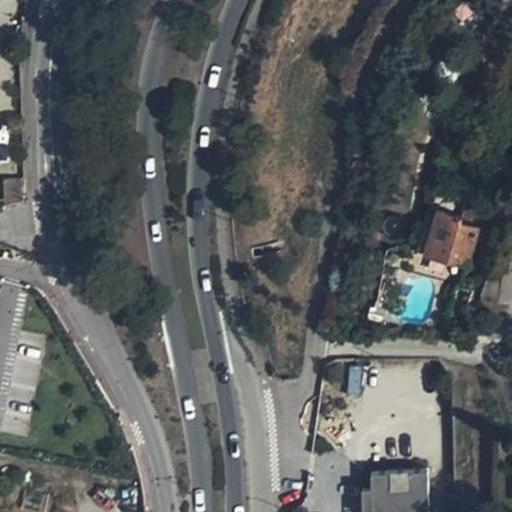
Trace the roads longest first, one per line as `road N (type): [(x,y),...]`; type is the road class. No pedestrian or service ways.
road 1 (primary): [(176,0),(149,85),(148,141),(198,511)]
road 2 (primary): [(235,511),(200,200),(213,80),(239,0)]
road 3 (unclassified): [(261,489),(277,469),(314,364),(345,165),(367,86),(405,0)]
road 4 (residential): [(61,234),(143,406),(166,511)]
road 5 (residential): [(61,234),(47,112),(61,0)]
